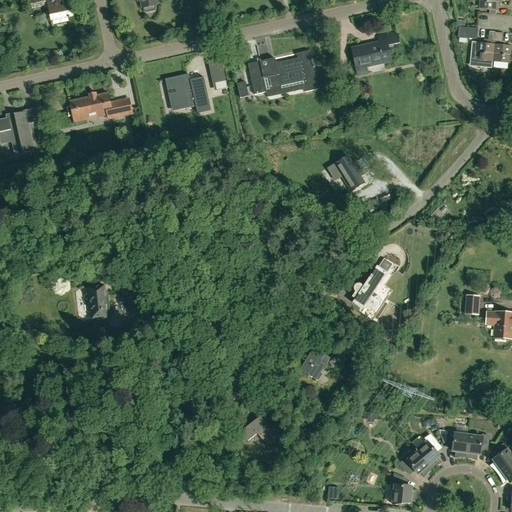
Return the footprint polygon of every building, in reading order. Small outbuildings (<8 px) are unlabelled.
[(33,0),(35,8),(45,6),(46,7),(48,9),(49,8),(52,21),(74,17),(72,5),(64,7),(63,0),(33,0)] [(158,6),(156,0),(136,0),(137,2),(140,1),(141,9),(143,9),(144,11),(146,13),(156,11),(156,8),(155,6),(158,6)] [(479,0),(479,9),(497,10),(497,5),(501,5),(501,1),(509,1),(509,0),(479,0)] [(482,30),(464,28),(463,38),(481,40),(482,30)] [(378,36),(379,43),(353,48),(359,76),(369,74),(368,67),(393,62),(389,47),(400,44),(398,32),(378,36)] [(477,60),(494,62),(496,32),(490,32),(489,40),(485,40),(485,43),(478,43),(477,60)] [(494,62),(511,63),(511,48),(511,46),(506,46),(506,42),(502,42),(503,33),(496,32),(494,62)] [(256,68),(267,66),(264,49),(253,51),(256,68)] [(304,82),(306,92),(318,89),(310,51),(298,54),(299,59),(272,65),(273,69),(250,74),(254,92),(304,82)] [(213,104),(221,98),(201,72),(191,79),(192,81),(188,84),(184,78),(172,87),(188,109),(207,95),(213,104)] [(213,75),(217,91),(227,88),(224,73),(213,75)] [(246,82),(237,84),(240,98),(249,97),(246,82)] [(344,82),(338,83),(339,88),(340,88),(341,93),(343,93),(343,97),(349,96),(347,88),(345,88),(344,82)] [(109,93),(97,95),(97,93),(89,94),(90,97),(70,101),(71,106),(67,107),(69,117),(73,116),(75,122),(108,115),(109,119),(134,114),(130,99),(111,103),(109,93)] [(26,112),(15,114),(16,118),(0,121),(0,133),(1,133),(3,144),(14,141),(15,148),(22,147),(24,153),(35,151),(26,112)] [(357,184),(355,181),(365,175),(361,168),(357,171),(348,157),(335,165),(348,185),(352,182),(354,186),(357,184)] [(40,160),(43,171),(50,170),(48,159),(40,160)] [(363,191),(358,185),(355,188),(353,186),(346,192),(348,195),(344,199),(348,205),(363,191)] [(511,228),(511,214),(503,211),(498,223),(511,228)] [(373,297),(388,273),(378,267),(365,287),(361,285),(360,284),(358,284),(356,285),(354,287),(355,289),(357,291),(353,297),(356,299),(353,303),(364,310),(366,306),(377,312),(383,303),(383,302),(383,299),(382,297),(380,296),(377,297),(376,298),(373,297)] [(104,285),(90,287),(93,320),(108,318),(107,314),(110,313),(108,296),(105,297),(104,285)] [(131,309),(141,303),(133,288),(123,294),(131,309)] [(481,297),(467,295),(466,315),(480,316),(481,297)] [(497,313),(487,313),(486,326),(491,326),(495,327),(494,338),(511,339),(511,313),(497,312),(497,313)] [(397,314),(383,317),(384,324),(398,321),(397,314)] [(330,372),(324,369),(331,359),(315,349),(301,370),(317,380),(321,373),(327,377),(330,372)] [(241,432),(248,442),(258,434),(268,447),(273,443),(277,447),(288,439),(276,423),(270,428),(260,415),(253,421),(254,423),(241,432)] [(428,420),(430,426),(436,425),(433,418),(428,420)] [(455,458),(460,458),(463,458),(467,458),(469,436),(456,434),(456,431),(449,431),(447,445),(454,446),(453,452),(456,452),(455,458)] [(426,441),(416,450),(417,452),(431,469),(433,468),(434,468),(435,467),(436,466),(437,465),(441,463),(437,459),(439,457),(436,453),(441,448),(430,435),(425,439),(426,441)] [(483,437),(469,436),(467,458),(470,459),(471,459),(473,459),(478,461),(478,455),(481,455),(482,450),(488,451),(490,437),(484,435),(483,437)] [(491,466),(494,470),(496,472),(498,475),(511,464),(511,454),(509,450),(511,448),(506,443),(494,452),(498,457),(494,461),(495,463),(491,466)] [(405,459),(400,464),(409,475),(414,470),(418,475),(420,473),(424,478),(427,474),(428,473),(429,472),(430,471),(430,470),(431,469),(417,452),(407,461),(405,459)] [(511,464),(498,475),(500,477),(501,479),(502,480),(504,485),(509,481),(510,483),(511,481),(511,464)] [(417,495),(419,491),(413,490),(413,488),(407,487),(408,480),(395,474),(393,485),(395,486),(393,505),(412,503),(412,501),(416,502),(416,500),(416,499),(417,497),(417,495)]
